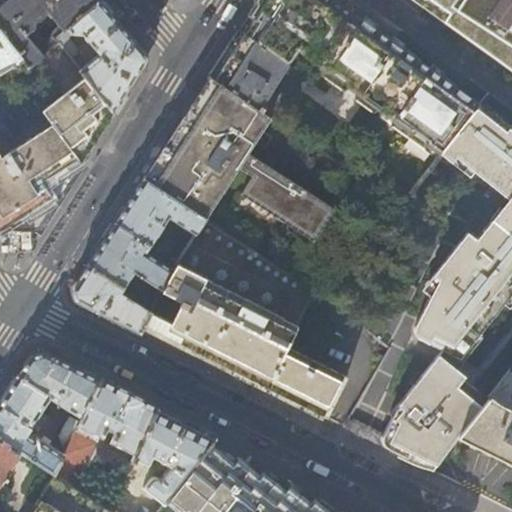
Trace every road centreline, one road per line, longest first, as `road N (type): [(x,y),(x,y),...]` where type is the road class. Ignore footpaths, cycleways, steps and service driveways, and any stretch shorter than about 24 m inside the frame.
road 1 (residential): [(428,511),(24,309)]
road 2 (residential): [(190,51),(24,309)]
